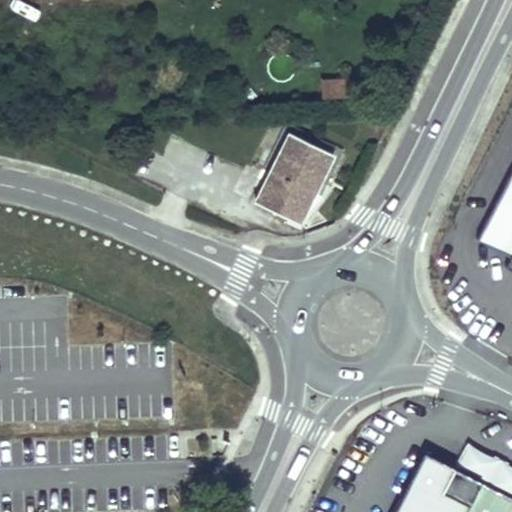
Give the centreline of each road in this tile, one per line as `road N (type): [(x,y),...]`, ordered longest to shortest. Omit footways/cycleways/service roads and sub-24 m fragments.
road 1 (secondary): [(379,274),(501,0)]
road 2 (unclassified): [(187,251),(0,185)]
road 3 (secondary): [(260,511),(323,378)]
road 4 (unclassified): [(321,270),(289,274),(187,251)]
road 5 (unclassified): [(187,251),(288,331)]
